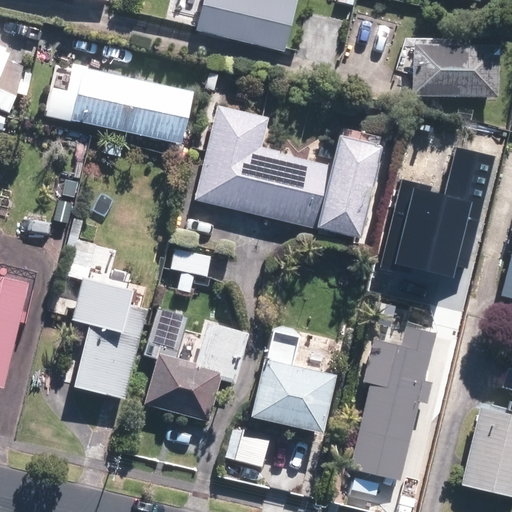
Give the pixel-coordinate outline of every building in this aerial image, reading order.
[(297,0),(205,0),(199,29),(286,50),(297,0)] [(0,73),(10,49),(0,44),(0,73)] [(499,46),(417,45),(416,98),(499,98),(499,46)] [(193,93),(57,61),(46,110),(181,142),(193,93)] [(266,115),(218,104),(196,199),(315,226),(329,164),(259,148),(266,115)] [(386,137),(345,127),(320,225),(361,236),(386,137)] [(468,269),(494,158),(457,149),(446,196),(430,193),(432,187),(402,180),(382,266),(411,273),(412,268),(449,277),(455,278),(458,266),(468,269)] [(33,197),(29,234),(47,236),(49,217),(66,219),(68,200),(33,197)] [(207,256),(235,258),(236,240),(171,234),(168,272),(206,275),(207,256)] [(511,261),(503,295),(511,297),(507,313),(511,314),(511,261)] [(30,280),(0,273),(0,383),(5,384),(30,280)] [(76,319),(89,322),(75,385),(126,397),(147,308),(135,305),(138,290),(86,278),(76,319)] [(250,329),(209,319),(198,367),(239,377),(250,329)] [(398,349),(374,343),(364,383),(369,384),(347,471),(394,483),(415,402),(423,404),(428,386),(416,384),(428,338),(402,332),(398,349)] [(297,340),(267,333),(247,419),(318,435),(331,378),(290,368),(297,340)] [(222,379),(159,361),(146,403),(210,421),(222,379)] [(511,411),(482,404),(463,482),(511,494),(511,411)]
